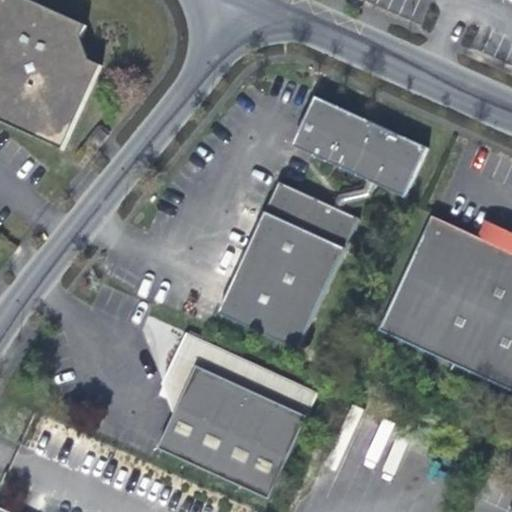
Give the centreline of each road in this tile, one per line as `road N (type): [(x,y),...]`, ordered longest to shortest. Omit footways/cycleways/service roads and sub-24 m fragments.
road 1 (residential): [(234,0),(199,68),(0,326)]
road 2 (tertiary): [(258,0),(511,108)]
